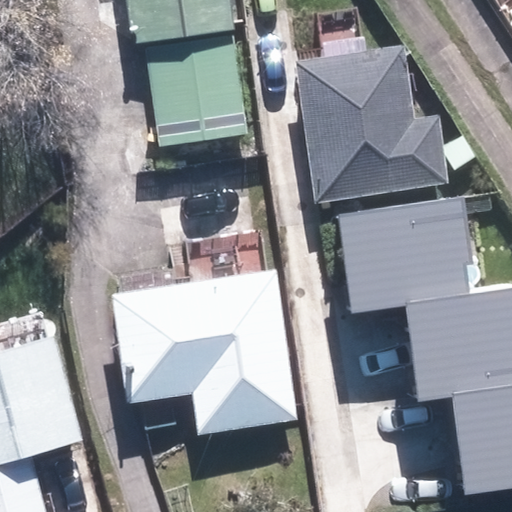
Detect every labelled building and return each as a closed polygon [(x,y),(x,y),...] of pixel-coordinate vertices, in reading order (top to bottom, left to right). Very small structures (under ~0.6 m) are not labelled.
[(141,38),(157,145),(243,131),(223,0),(119,0),(125,40),(141,38)] [(402,47),(296,61),(316,203),(448,185),(439,116),(412,120),(402,47)] [(407,303),(470,294),(458,200),(340,215),(353,310),(407,303)] [(195,393),(200,433),(292,422),(272,273),(114,294),(130,403),(195,393)] [(456,394),(511,386),(511,288),(470,294),(407,303),(420,399),(456,394)] [(53,338),(0,352),(0,511),(45,511),(29,454),(81,440),(53,338)] [(511,386),(456,394),(470,493),(511,487),(511,386)]
